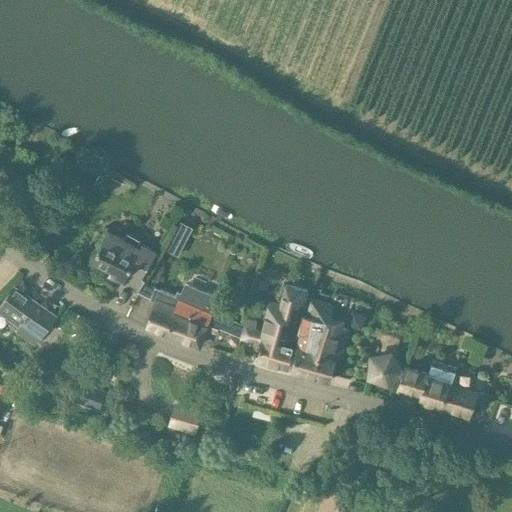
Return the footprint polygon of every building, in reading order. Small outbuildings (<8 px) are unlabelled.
[(142,242),(140,247),(110,231),(94,262),(116,274),(114,278),(122,283),(128,272),(142,279),(156,250),(142,242)] [(167,249),(177,255),(184,242),(174,236),(167,249)] [(213,293),(217,287),(194,273),(190,279),(213,293)] [(224,317),(224,318),(210,312),(217,296),(184,282),(181,292),(177,291),(175,295),(142,282),(138,293),(157,301),(147,326),(197,346),(206,323),(242,337),(246,326),(224,317)] [(257,361),(289,368),(302,309),(305,310),(309,289),(284,283),(280,304),(270,302),(257,361)] [(15,286),(0,306),(0,311),(19,325),(22,322),(41,335),(42,336),(56,316),(15,286)] [(303,315),(293,370),(329,381),(335,362),(342,365),(352,330),(343,328),(345,318),(329,314),(332,303),(308,297),(305,315),(303,315)] [(402,371),(392,354),(373,358),(371,377),(389,385),(402,371)] [(407,365),(399,391),(422,398),(420,403),(468,418),(476,392),(468,389),(471,380),(454,374),(456,367),(432,360),(429,372),(407,365)] [(106,391),(81,381),(74,400),(99,409),(106,391)] [(167,425),(196,434),(203,411),(175,401),(167,425)]
